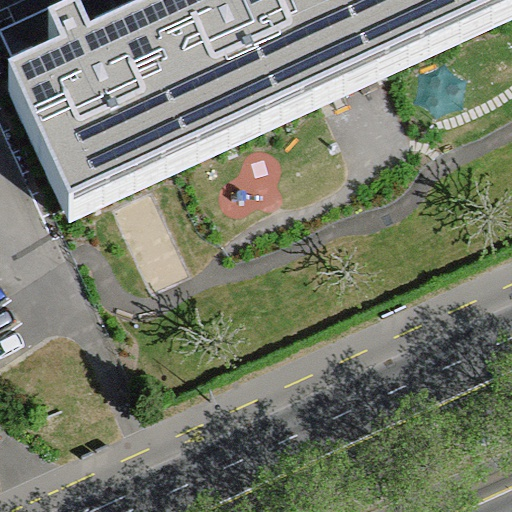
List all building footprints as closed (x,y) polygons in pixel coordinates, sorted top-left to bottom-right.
[(14,61),(56,42),(78,33),(147,0),(87,0),(4,38),(14,61)] [(140,36),(200,165),(346,98),(301,0),(195,0),(200,9),(140,36)] [(301,0),(346,98),(495,31),(480,0),(301,0)] [(511,0),(480,0),(495,31),(511,23),(511,0)] [(68,69),(13,95),(74,225),(200,165),(140,36),(90,60),(78,33),(56,42),(68,69)]
